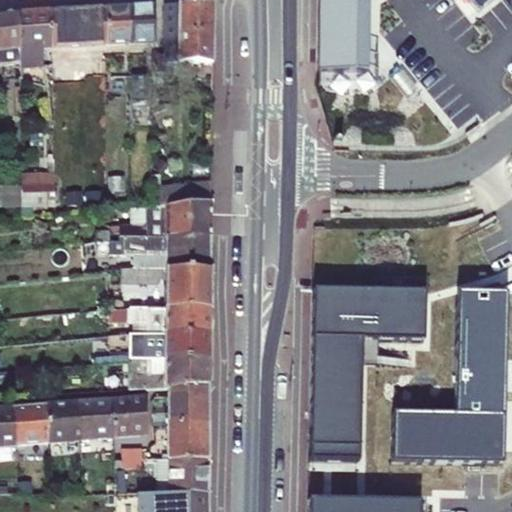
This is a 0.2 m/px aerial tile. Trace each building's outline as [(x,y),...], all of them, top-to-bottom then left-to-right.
[(319,0),(319,71),(367,71),(366,0),(319,0)] [(213,2),(176,5),(177,64),(212,64),(213,2)] [(130,8),(132,46),(154,44),(152,6),(130,8)] [(130,8),(105,9),(107,47),(132,46),(130,8)] [(83,10),(83,48),(107,47),(105,9),(83,10)] [(83,10),(47,12),(49,49),(83,48),(83,10)] [(16,13),(18,62),(19,66),(42,66),(41,50),(49,49),(47,12),(16,13)] [(16,13),(0,15),(0,64),(18,62),(16,13)] [(164,55),(162,55),(151,56),(151,76),(164,76),(164,55)] [(63,81),(50,81),(53,118),(63,117),(63,85),(79,83),(79,60),(63,61),(63,81)] [(9,112),(21,111),(19,69),(6,70),(9,112)] [(123,87),(123,73),(108,73),(108,87),(123,87)] [(145,78),(129,78),(129,112),(145,112),(145,78)] [(179,185),(148,186),(148,208),(167,206),(180,205),(179,185)] [(59,195),(25,198),(27,218),(60,216),(59,195)] [(210,203),(180,205),(167,206),(167,215),(145,215),(142,219),(142,225),(119,226),(118,238),(119,238),(210,240),(210,203)] [(119,238),(118,238),(118,243),(109,243),(109,255),(167,257),(166,272),(209,272),(210,240),(119,238)] [(209,311),(209,272),(166,272),(166,310),(209,311)] [(375,279),(374,292),(425,293),(425,280),(375,279)] [(425,293),(311,291),(307,450),(359,451),(361,342),(423,344),(425,293)] [(456,294),(456,307),(506,308),(506,295),(456,294)] [(506,308),(456,307),(454,416),(392,415),(391,465),(503,467),(504,402),(506,308)] [(209,311),(166,310),(107,309),(107,325),(146,325),(145,335),(208,336),(209,311)] [(208,361),(208,336),(145,335),(143,335),(144,344),(103,345),(102,359),(95,359),(95,367),(130,364),(130,359),(139,359),(166,360),(208,361)] [(378,343),(361,342),(361,368),(377,368),(378,343)] [(208,361),(166,360),(165,375),(127,374),(127,392),(165,389),(208,385),(208,361)] [(165,392),(165,396),(164,426),(208,426),(208,394),(208,388),(208,385),(165,389),(165,392)] [(108,401),(113,438),(145,435),(143,398),(108,401)] [(75,403),(78,441),(110,439),(113,438),(108,401),(75,403)] [(43,406),(45,444),(78,441),(75,403),(43,406)] [(13,447),(45,444),(43,406),(11,408),(13,447)] [(0,447),(13,447),(11,408),(0,408),(0,447)] [(148,460),(208,459),(208,426),(164,426),(164,443),(147,450),(148,460)] [(359,451),(307,450),(307,463),(359,464),(359,451)] [(115,470),(140,470),(140,460),(140,452),(119,452),(120,461),(115,461),(115,470)] [(111,475),(110,455),(93,456),(94,476),(111,475)] [(86,456),(79,457),(80,482),(88,481),(86,456)] [(208,497),(208,459),(148,460),(140,460),(140,470),(140,478),(155,478),(156,493),(166,493),(166,497),(208,497)] [(133,497),(133,511),(207,511),(208,497),(166,497),(133,497)] [(305,511),(433,511),(433,504),(306,501),(305,511)]
